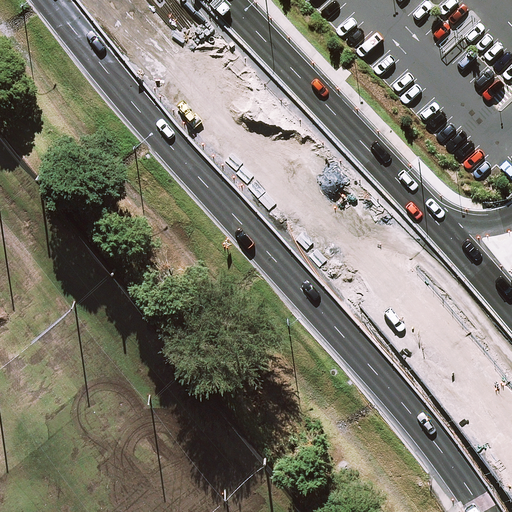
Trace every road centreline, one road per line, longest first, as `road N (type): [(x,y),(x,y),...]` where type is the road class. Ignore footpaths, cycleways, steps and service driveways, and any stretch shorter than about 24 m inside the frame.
road 1 (primary): [(482,511),(443,449),(58,0)]
road 2 (motorway): [(511,464),(375,288),(108,0)]
road 3 (motorway): [(159,0),(511,411)]
road 4 (primary): [(224,0),(511,308)]
